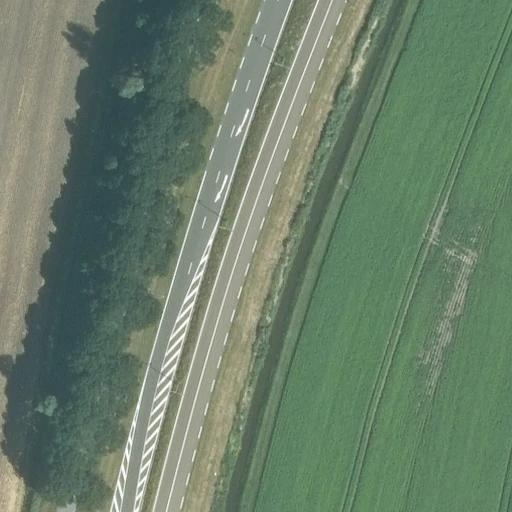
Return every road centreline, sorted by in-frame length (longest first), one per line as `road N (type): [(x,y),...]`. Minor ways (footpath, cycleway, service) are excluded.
road 1 (primary): [(162,511),(187,403),(248,213),(329,0)]
road 2 (primary): [(276,0),(161,336),(125,511)]
road 3 (unclassified): [(67,511),(199,0)]
